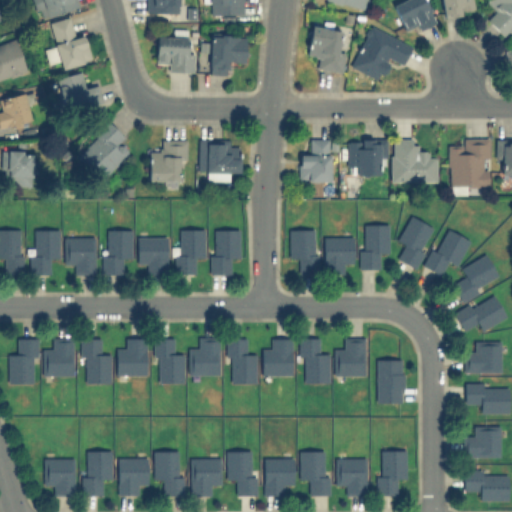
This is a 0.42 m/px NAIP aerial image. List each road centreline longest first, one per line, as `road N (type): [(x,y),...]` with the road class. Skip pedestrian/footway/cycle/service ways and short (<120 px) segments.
road 1 (residential): [(416,321),(378,305),(0,305)]
road 2 (residential): [(277,0),(258,231),(260,305)]
road 3 (residential): [(267,107),(511,106)]
road 4 (residential): [(432,511),(432,352),(416,321)]
road 5 (residential): [(134,93),(154,106),(267,107)]
